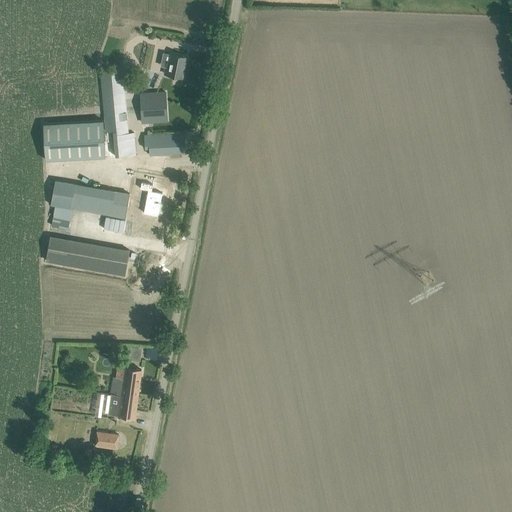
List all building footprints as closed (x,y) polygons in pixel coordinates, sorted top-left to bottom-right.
[(164,73),(182,77),(186,57),(172,54),(169,66),(166,66),(164,73)] [(123,68),(100,70),(106,131),(113,130),(116,156),(136,154),(134,132),(129,133),(123,68)] [(165,92),(141,93),(143,122),(167,120),(165,92)] [(106,156),(104,120),(43,123),(45,160),(106,156)] [(149,149),(150,155),(186,152),(185,132),(144,136),(145,150),(149,149)] [(55,205),(52,225),(69,228),(73,208),(126,217),(130,192),(58,179),(53,204),(55,205)] [(143,182),(141,188),(149,190),(145,213),(160,216),(164,193),(154,191),(155,184),(143,182)] [(46,260),(127,274),(131,248),(51,234),(46,260)] [(108,413),(135,417),(142,369),(115,365),(108,413)] [(97,431),(95,445),(117,448),(119,434),(97,431)] [(42,441),(40,451),(56,453),(58,444),(42,441)]
